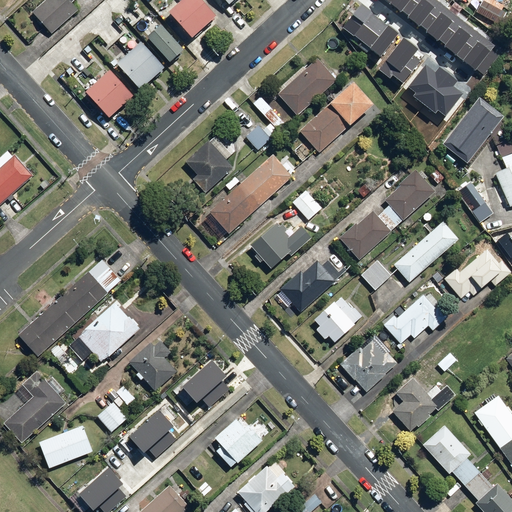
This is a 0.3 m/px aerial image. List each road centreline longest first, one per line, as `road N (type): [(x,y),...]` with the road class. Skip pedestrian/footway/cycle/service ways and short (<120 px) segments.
road 1 (residential): [(406,511),(106,181)]
road 2 (residential): [(106,181),(307,0)]
road 3 (residential): [(106,181),(0,62)]
road 4 (residential): [(7,269),(106,181)]
